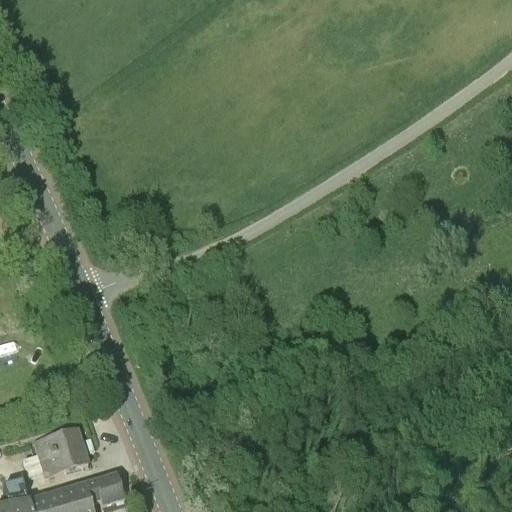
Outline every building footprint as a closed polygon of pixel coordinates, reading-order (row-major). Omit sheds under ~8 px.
[(0,313),(12,309),(3,287),(0,288),(0,313)] [(0,337),(0,359),(11,355),(4,336),(0,337)] [(51,370),(36,374),(40,392),(55,388),(51,370)] [(33,448),(36,461),(22,465),(27,482),(41,478),(42,486),(79,475),(86,473),(75,435),(33,448)] [(87,490),(93,510),(99,508),(100,511),(105,511),(123,507),(115,482),(87,490)] [(89,511),(93,510),(87,490),(26,507),(27,509),(17,511),(89,511)]
